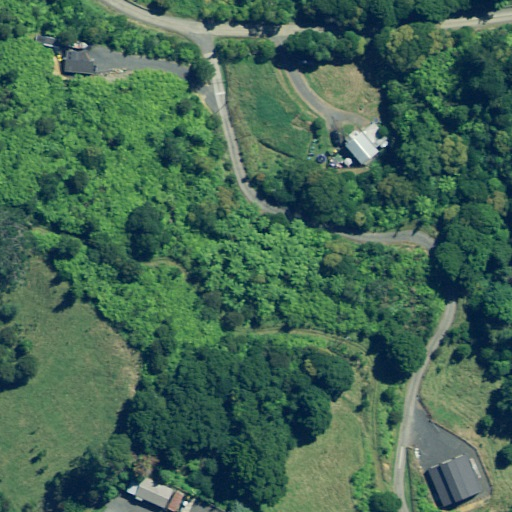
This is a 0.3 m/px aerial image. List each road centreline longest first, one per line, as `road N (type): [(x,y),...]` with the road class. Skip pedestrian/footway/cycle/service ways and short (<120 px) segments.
road 1 (unknown): [(174,9),(178,84),(209,190),(320,230),(395,232),(415,247),(428,297),(393,394),(383,475),(394,511)]
road 2 (unclassified): [(511,0),(233,17),(153,0)]
